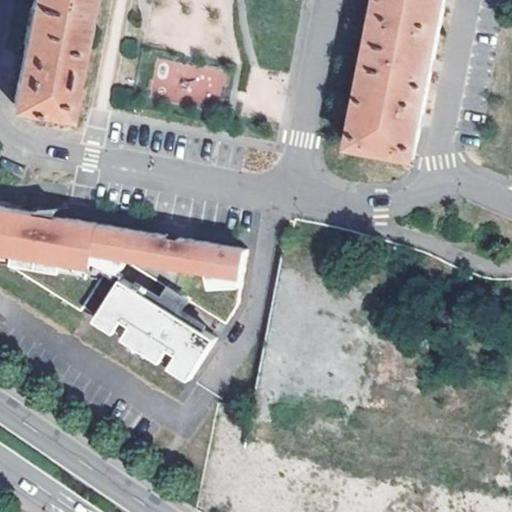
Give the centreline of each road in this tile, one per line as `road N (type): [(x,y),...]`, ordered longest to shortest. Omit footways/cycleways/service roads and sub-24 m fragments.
road 1 (residential): [(0,124),(20,143),(291,197)]
road 2 (residential): [(291,197),(387,208),(459,186),(511,201)]
road 3 (residential): [(291,197),(326,0)]
road 4 (secondary): [(154,511),(0,406)]
